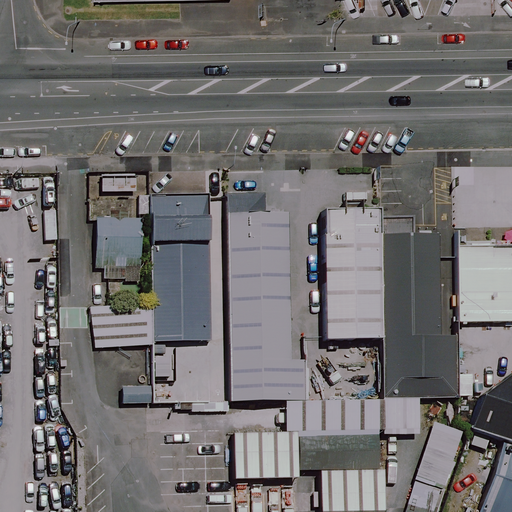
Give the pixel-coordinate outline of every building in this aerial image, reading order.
[(106,0),(106,10),(247,4),(247,0),(106,0)] [(136,193),(136,176),(101,177),(101,194),(136,193)] [(209,192),(151,194),(154,302),(155,341),(213,340),(209,192)] [(265,193),(228,194),(232,399),(288,400),(306,399),(305,359),(292,359),(290,210),(265,211),(265,193)] [(382,207),(328,207),(328,337),(384,335),(382,233),(382,207)] [(141,219),(97,217),(95,267),(105,268),(105,277),(139,278),(141,219)] [(440,232),(382,233),(384,335),(385,398),(419,398),(459,394),(458,335),(442,334),(440,232)] [(510,250),(450,251),(451,324),(511,324),(510,250)] [(155,341),(154,302),(91,307),(96,347),(155,341)] [(58,353),(31,353),(30,406),(57,406),(58,353)] [(477,424),(511,435),(511,374),(488,392),(477,424)] [(150,386),(122,387),(123,403),(151,402),(150,386)] [(306,399),(288,400),(288,430),(298,430),(299,469),(322,469),(381,468),(380,429),(384,429),(384,433),(419,432),(419,398),(385,398),(306,399)] [(463,431),(435,421),(416,479),(443,488),(463,431)] [(236,477),(300,476),(299,469),(298,430),(288,430),(235,431),(236,477)] [(511,511),(511,442),(505,440),(481,511),(511,511)] [(385,511),(385,468),(381,468),(322,469),(322,511),(385,511)] [(435,511),(443,488),(416,479),(404,511),(435,511)]
